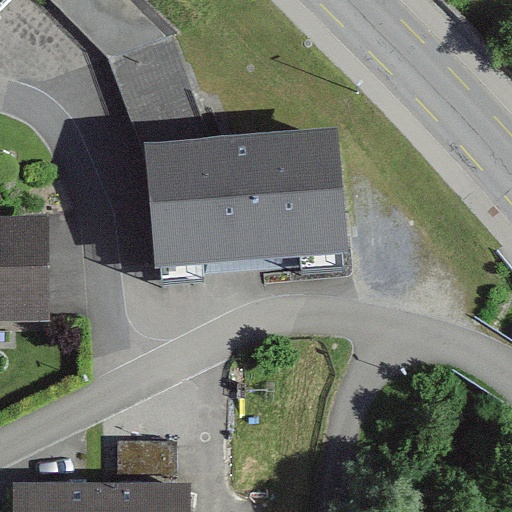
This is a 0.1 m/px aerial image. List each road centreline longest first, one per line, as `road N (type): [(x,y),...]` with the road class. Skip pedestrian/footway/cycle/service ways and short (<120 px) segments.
road 1 (residential): [(0,96),(50,122),(70,151),(100,247),(108,323),(126,384)]
road 2 (residential): [(403,343),(374,327),(319,315),(252,321),(126,384)]
road 3 (secondary): [(344,0),(511,178)]
road 4 (residential): [(403,343),(379,355),(355,395),(335,511)]
road 5 (residential): [(126,384),(0,442)]
